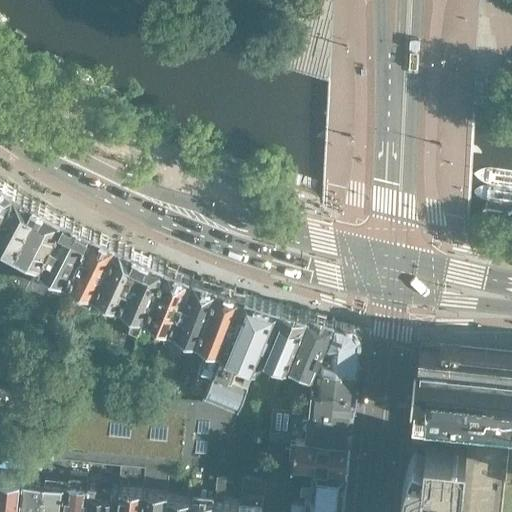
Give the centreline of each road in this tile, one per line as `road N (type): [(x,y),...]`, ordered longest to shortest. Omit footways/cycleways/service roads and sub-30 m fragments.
road 1 (residential): [(373,511),(393,293)]
road 2 (primary): [(235,233),(269,262),(393,293)]
road 3 (tertiary): [(404,91),(395,258)]
road 4 (primary): [(395,258),(275,231),(235,233)]
road 5 (primary): [(112,182),(235,233)]
road 6 (primary): [(112,182),(0,129)]
road 7 (primary): [(511,285),(395,258)]
